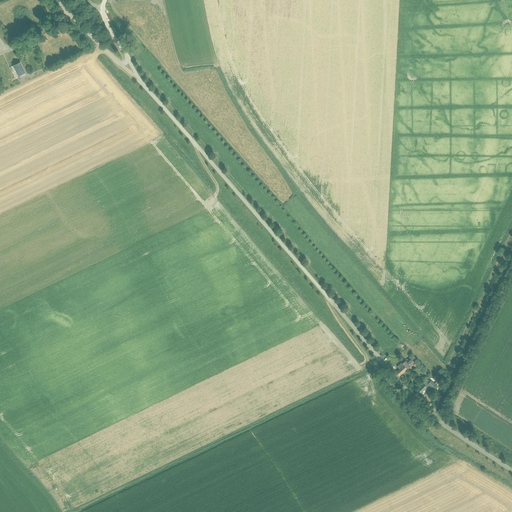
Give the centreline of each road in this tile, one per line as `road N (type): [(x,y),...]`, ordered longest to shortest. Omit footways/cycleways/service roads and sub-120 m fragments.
road 1 (tertiary): [(431,416),(138,80),(57,0)]
road 2 (track): [(442,393),(511,255)]
